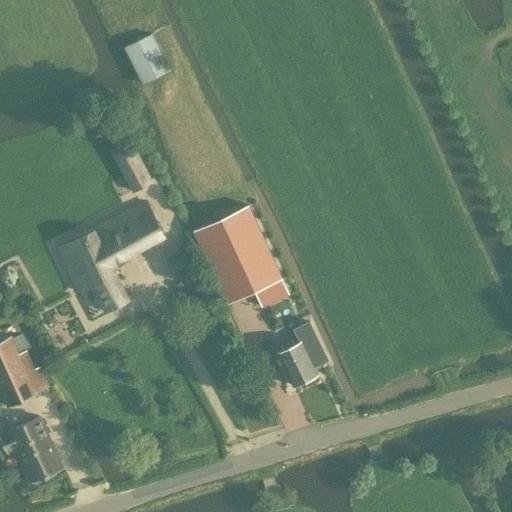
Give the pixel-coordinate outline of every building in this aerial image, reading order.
[(171,71),(153,34),(123,48),(141,85),(171,71)] [(111,153),(113,156),(131,191),(149,182),(148,181),(152,179),(150,174),(133,141),(111,153)] [(111,264),(163,235),(146,201),(57,245),(79,290),(91,283),(105,310),(128,299),(111,264)] [(196,228),(193,229),(227,302),(230,301),(250,291),(253,289),(267,283),(281,277),(248,204),(196,228)] [(267,283),(253,289),(261,306),(274,300),(267,283)] [(281,344),(284,348),(278,351),(294,384),(317,373),(314,366),(327,360),(308,322),(296,328),(302,340),(295,343),(292,338),(281,344)] [(11,336),(0,341),(0,389),(7,405),(36,392),(19,353),(11,336)] [(0,437),(7,453),(7,452),(16,448),(31,481),(31,482),(63,467),(62,467),(39,415),(8,430),(9,432),(0,436),(0,437)]
